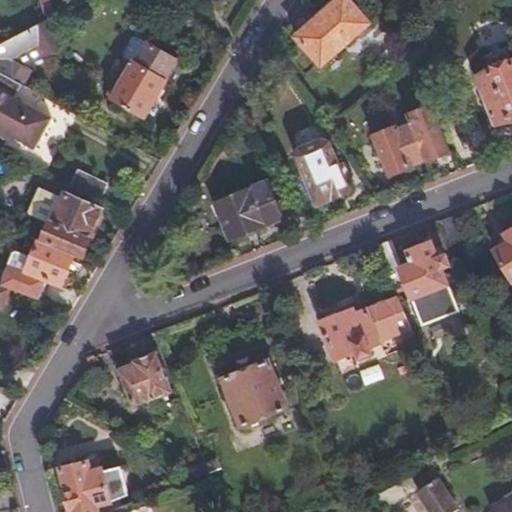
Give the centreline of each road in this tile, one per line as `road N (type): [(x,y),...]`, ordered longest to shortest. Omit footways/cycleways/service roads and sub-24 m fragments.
road 1 (unclassified): [(511,171),(116,326),(91,312)]
road 2 (unclassified): [(91,312),(277,0)]
road 3 (unclassified): [(32,511),(21,435),(32,402),(91,312)]
